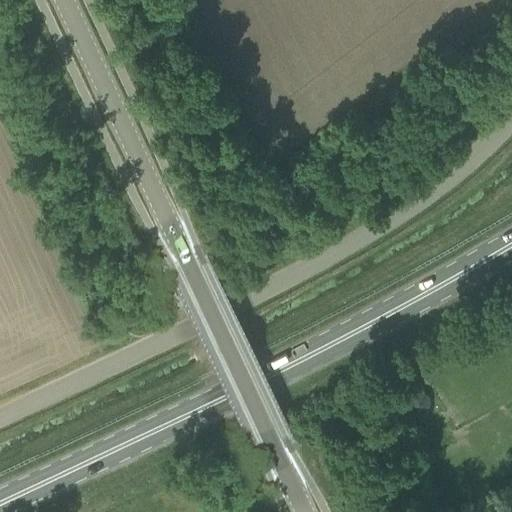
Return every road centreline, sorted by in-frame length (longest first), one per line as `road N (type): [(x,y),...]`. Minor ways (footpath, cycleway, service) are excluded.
road 1 (unclassified): [(0,417),(374,230),(511,120)]
road 2 (primary): [(0,504),(268,377),(511,246)]
road 3 (tertiary): [(303,511),(63,0)]
